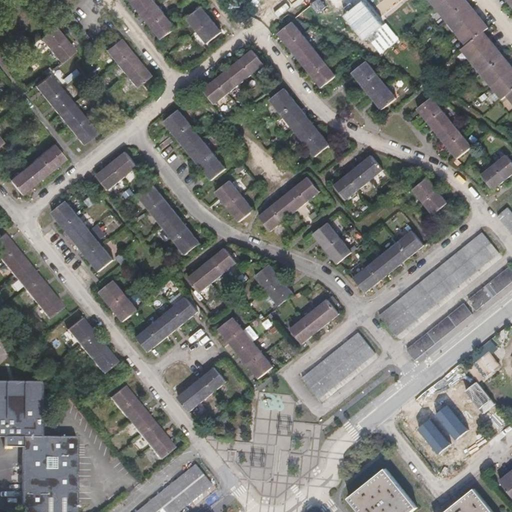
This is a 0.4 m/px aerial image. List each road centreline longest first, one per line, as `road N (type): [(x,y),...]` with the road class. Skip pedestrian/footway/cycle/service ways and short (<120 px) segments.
road 1 (residential): [(417,385),(327,277),(217,231),(185,205),(130,130)]
road 2 (residential): [(254,32),(326,124),(438,172),(511,250)]
road 3 (residential): [(17,217),(144,378)]
road 4 (residential): [(377,417),(433,486),(445,488),(511,435)]
road 5 (residential): [(130,130),(17,217)]
road 6 (residential): [(511,308),(417,385)]
